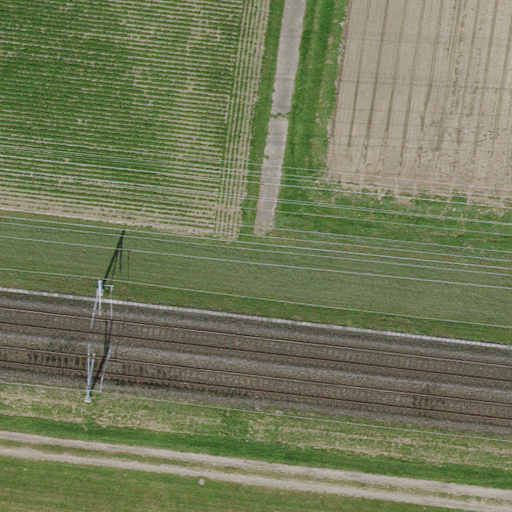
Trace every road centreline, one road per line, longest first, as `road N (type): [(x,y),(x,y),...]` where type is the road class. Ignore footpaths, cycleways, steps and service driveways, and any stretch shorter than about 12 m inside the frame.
road 1 (track): [(0,448),(511,506)]
road 2 (track): [(307,0),(275,219)]
